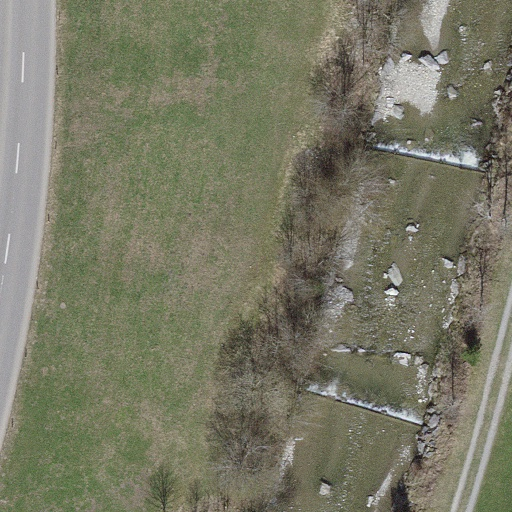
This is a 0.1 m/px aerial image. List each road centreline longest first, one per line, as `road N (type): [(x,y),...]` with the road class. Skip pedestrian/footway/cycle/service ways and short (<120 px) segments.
road 1 (secondary): [(21,0),(0,292)]
road 2 (track): [(469,511),(511,340)]
